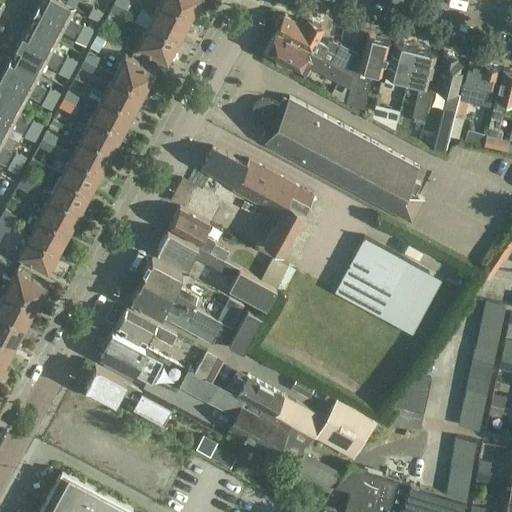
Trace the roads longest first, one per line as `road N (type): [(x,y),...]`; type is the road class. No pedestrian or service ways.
road 1 (tertiary): [(0,471),(251,0)]
road 2 (residential): [(511,27),(390,0)]
